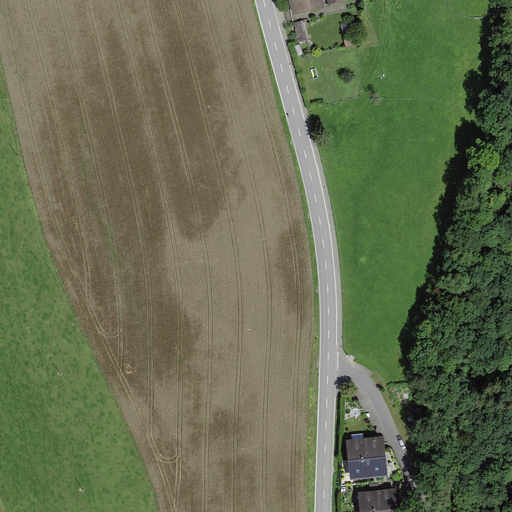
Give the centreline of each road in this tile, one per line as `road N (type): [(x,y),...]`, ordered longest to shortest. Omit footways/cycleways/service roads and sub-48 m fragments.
road 1 (tertiary): [(262,0),(319,226),(326,371)]
road 2 (residential): [(326,371),(368,387),(425,511)]
road 3 (tertiary): [(326,371),(321,511)]
